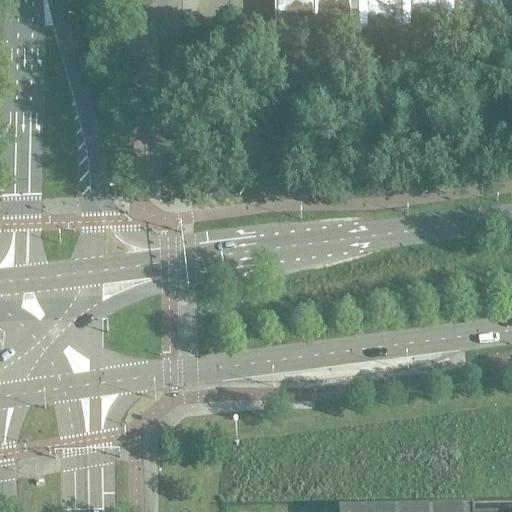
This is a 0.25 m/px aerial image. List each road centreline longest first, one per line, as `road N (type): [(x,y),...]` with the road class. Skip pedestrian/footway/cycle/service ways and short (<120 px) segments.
road 1 (primary): [(149,378),(511,329)]
road 2 (primary): [(511,218),(211,259)]
road 3 (tertiary): [(93,201),(81,100),(52,0)]
road 4 (tertiary): [(39,0),(23,203)]
road 5 (primary): [(211,259),(131,233),(93,201)]
